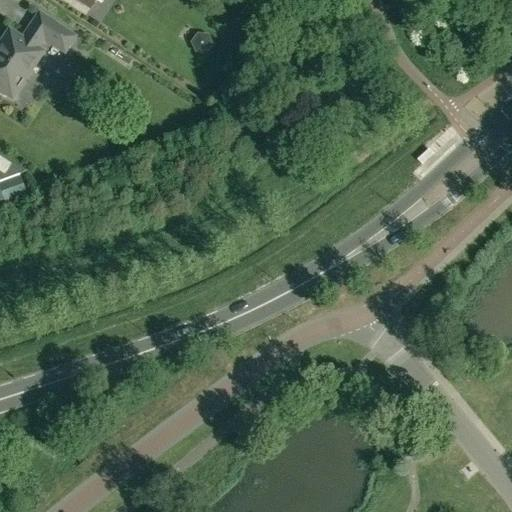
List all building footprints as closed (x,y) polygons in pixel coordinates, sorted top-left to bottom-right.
[(95,0),(75,0),(89,9),(95,0)] [(9,31),(0,45),(0,92),(12,100),(43,53),(38,50),(45,40),(65,53),(75,38),(39,14),(22,40),(9,31)] [(205,52),(210,46),(207,38),(204,38),(199,37),(196,42),(194,44),(198,51),(205,52)] [(420,167),(422,169),(435,157),(433,155),(429,151),(416,163),(420,167)] [(0,182),(27,172),(0,154),(0,182)] [(27,195),(21,176),(0,183),(0,189),(5,203),(27,195)]
